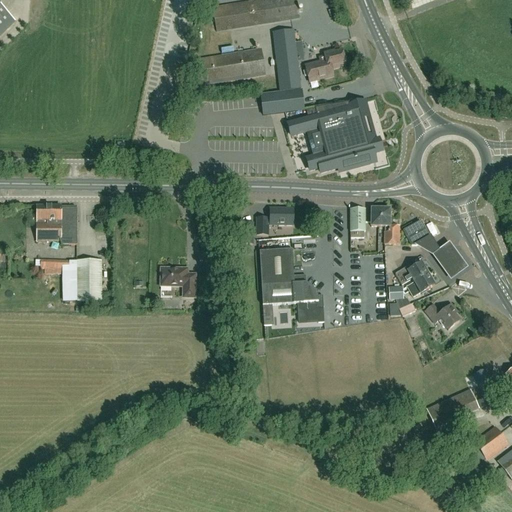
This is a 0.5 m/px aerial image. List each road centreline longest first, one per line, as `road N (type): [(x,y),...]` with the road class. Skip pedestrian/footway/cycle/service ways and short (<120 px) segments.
road 1 (secondary): [(0,184),(367,192),(418,180)]
road 2 (primary): [(433,136),(366,0)]
